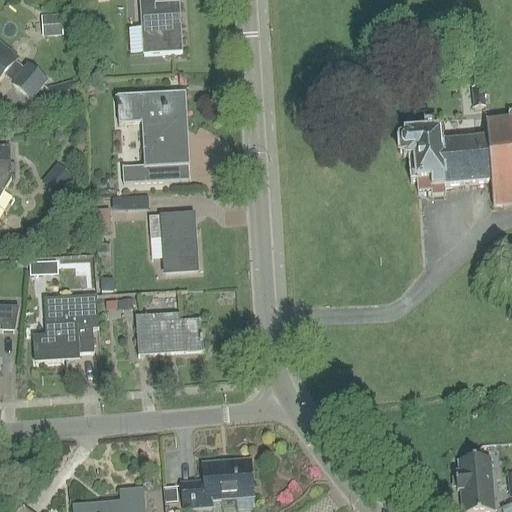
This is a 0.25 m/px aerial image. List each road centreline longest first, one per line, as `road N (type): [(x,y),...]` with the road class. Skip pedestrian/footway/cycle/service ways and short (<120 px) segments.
road 1 (tertiary): [(285,400),(266,321),(246,0)]
road 2 (residential): [(285,400),(227,416),(0,435)]
road 3 (tertiary): [(379,511),(285,400)]
